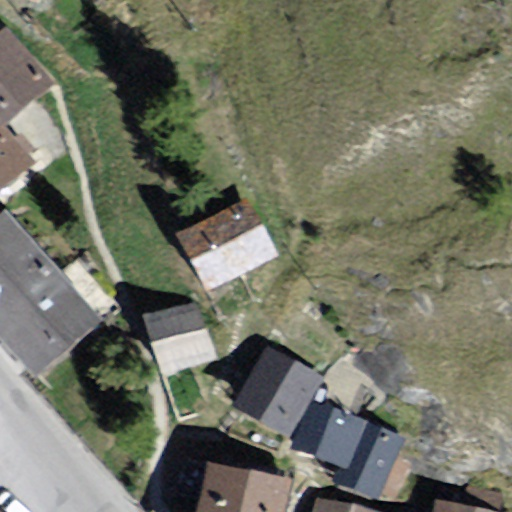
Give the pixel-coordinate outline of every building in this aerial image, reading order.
[(0,40),(0,39),(0,193),(29,169),(1,136),(48,96),(0,40)] [(242,206),(166,244),(194,299),(270,261),(242,206)] [(7,231),(0,236),(0,344),(29,376),(90,321),(7,231)] [(198,309),(137,324),(152,383),(214,367),(198,309)] [(316,379),(265,349),(234,401),(285,431),(316,379)] [(311,400),(292,445),(343,466),(337,481),(376,497),(401,437),(311,400)] [(274,511),(279,490),(218,477),(210,511),(274,511)] [(350,511),(320,503),(317,511),(350,511)]
